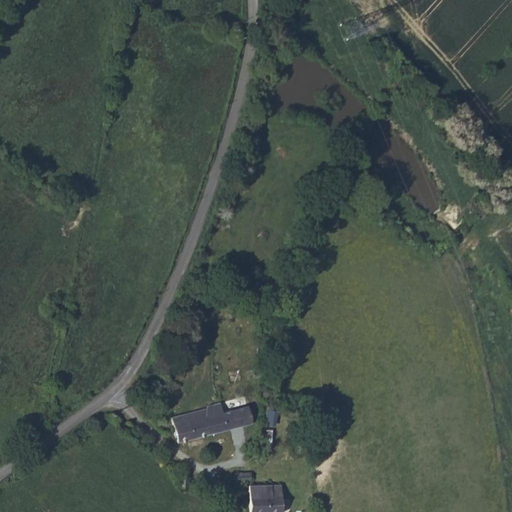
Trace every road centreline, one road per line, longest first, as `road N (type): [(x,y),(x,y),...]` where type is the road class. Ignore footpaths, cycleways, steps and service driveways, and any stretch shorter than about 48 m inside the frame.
road 1 (unclassified): [(251,0),(256,27),(242,93),(194,242),(130,374),(109,395)]
road 2 (unclassified): [(109,395),(0,480)]
road 3 (residential): [(109,395),(191,467),(215,472)]
